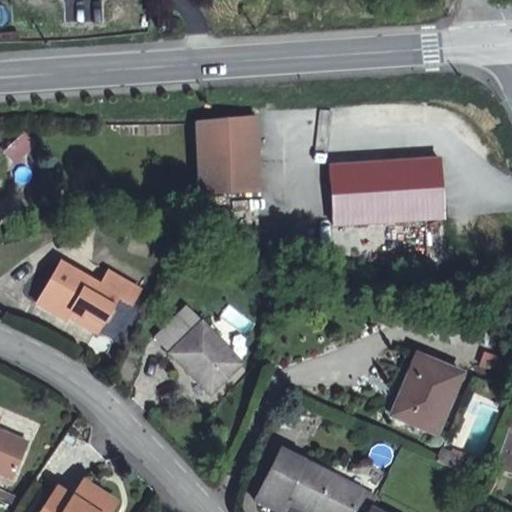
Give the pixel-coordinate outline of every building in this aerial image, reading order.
[(257,114),(197,117),(196,189),(255,189),(257,114)] [(327,167),(330,227),(442,220),(438,161),(327,167)] [(69,320),(71,317),(74,311),(103,327),(120,296),(134,304),(142,288),(111,271),(103,284),(63,262),(40,303),(69,320)] [(210,389),(239,361),(186,308),(158,335),(173,350),(173,352),(210,389)] [(74,311),(71,317),(100,333),(103,327),(74,311)] [(465,376),(421,357),(402,399),(396,396),(389,413),(441,434),(465,376)] [(0,481),(12,487),(27,458),(0,445),(0,427),(1,425),(0,424),(0,481)] [(511,427),(511,429),(497,470),(511,474),(511,427)] [(0,445),(27,458),(30,451),(0,437),(0,445)] [(446,447),(440,462),(468,473),(474,458),(446,447)] [(368,511),(370,508),(376,498),(280,448),(255,496),(282,511),(288,500),(309,511),(368,511)] [(57,500),(48,511),(111,511),(84,494),(73,510),(57,500)]
